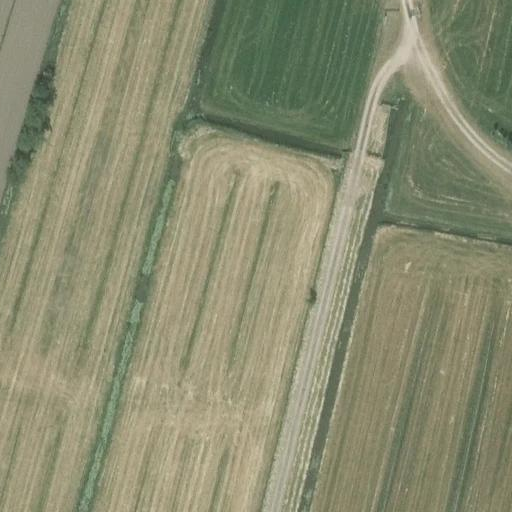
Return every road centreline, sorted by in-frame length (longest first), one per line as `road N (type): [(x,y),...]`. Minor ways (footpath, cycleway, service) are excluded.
road 1 (track): [(273,511),(395,0)]
road 2 (track): [(405,0),(431,78),(468,134),(511,173)]
